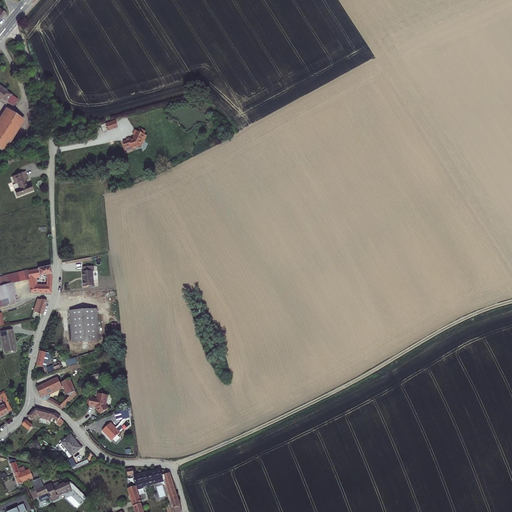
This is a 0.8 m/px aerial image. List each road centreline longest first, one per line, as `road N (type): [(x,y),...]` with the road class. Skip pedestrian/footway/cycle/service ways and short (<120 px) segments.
road 1 (residential): [(13,19),(49,126),(57,270),(29,399)]
road 2 (track): [(171,467),(424,347),(477,313),(511,304)]
road 3 (residential): [(29,399),(59,411),(105,457),(171,467)]
